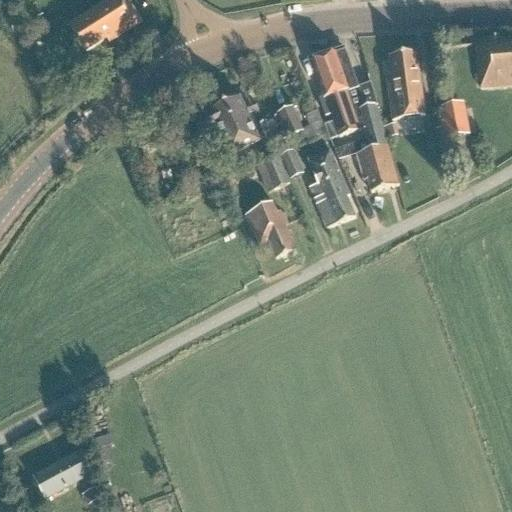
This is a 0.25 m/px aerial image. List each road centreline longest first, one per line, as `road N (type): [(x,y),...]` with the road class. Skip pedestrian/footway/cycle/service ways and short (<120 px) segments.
road 1 (tertiary): [(228,47),(327,24),(511,16)]
road 2 (tertiary): [(0,214),(66,141),(199,58)]
